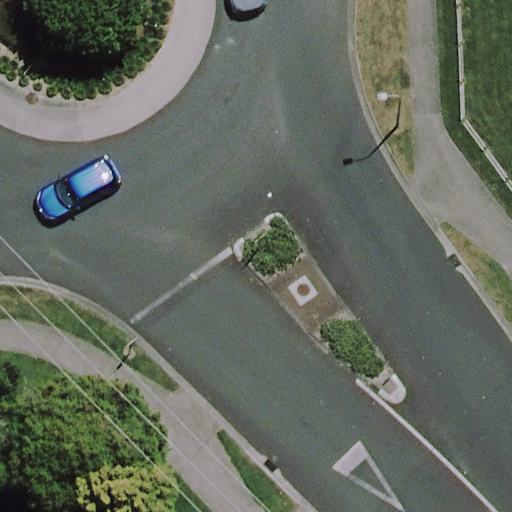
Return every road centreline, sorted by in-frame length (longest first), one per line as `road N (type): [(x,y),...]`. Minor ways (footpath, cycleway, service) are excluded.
road 1 (residential): [(499,511),(262,231),(215,155)]
road 2 (tertiary): [(215,155),(158,190),(93,205),(0,191)]
road 3 (tertiary): [(290,0),(288,37),(261,102),(215,155)]
